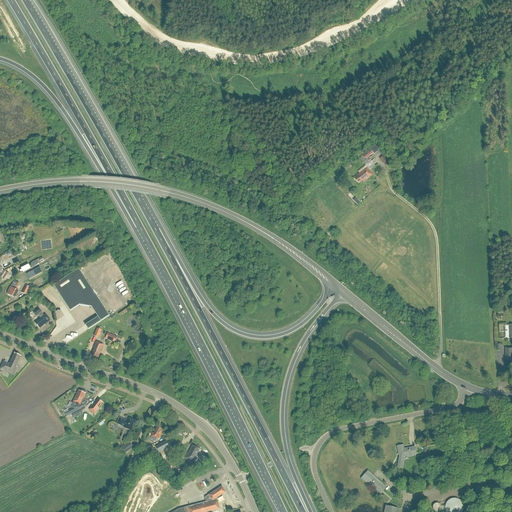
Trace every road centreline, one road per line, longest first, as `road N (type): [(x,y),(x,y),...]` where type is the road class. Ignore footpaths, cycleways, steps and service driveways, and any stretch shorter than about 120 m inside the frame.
road 1 (motorway): [(139,226),(283,511)]
road 2 (motorway): [(302,511),(155,229)]
road 3 (track): [(402,0),(327,40),(256,59),(164,40),(117,0)]
road 4 (secondary): [(334,285),(264,232),(205,203),(87,181)]
road 5 (motorway): [(155,229),(25,0)]
road 6 (motorway): [(10,0),(139,226)]
road 7 (motorway): [(334,285),(294,329),(248,336),(219,320),(155,229)]
road 8 (motorway): [(308,511),(285,445),(284,390),(305,337),(341,291)]
road 9 (unclassified): [(331,511),(313,469),(323,438),(454,406),(466,386)]
road 10 (motorway): [(0,58),(55,99),(139,226)]
road 11 (tertiary): [(159,396),(0,333)]
road 12 (tertiary): [(466,386),(341,291)]
road 13 (tertiary): [(255,511),(217,443),(159,396)]
road 14 (unclassified): [(159,396),(108,511)]
